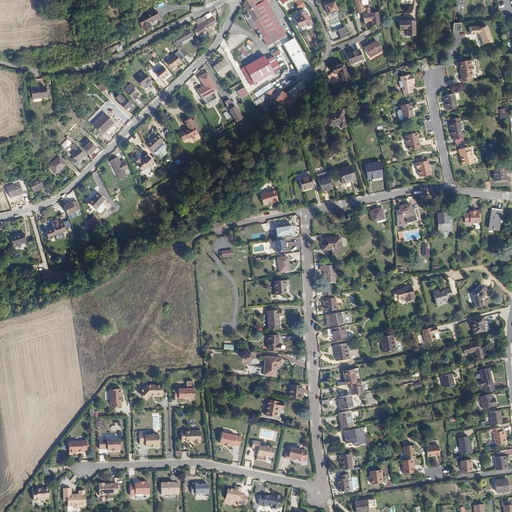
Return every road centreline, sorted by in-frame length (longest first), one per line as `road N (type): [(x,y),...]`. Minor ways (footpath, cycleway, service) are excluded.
road 1 (residential): [(511,197),(412,190),(305,210),(319,492),(196,462),(84,470)]
road 2 (residential): [(0,217),(75,184),(215,48),(237,0)]
road 3 (track): [(200,368),(108,374),(6,511)]
road 4 (residential): [(226,0),(100,65),(43,73),(0,63)]
